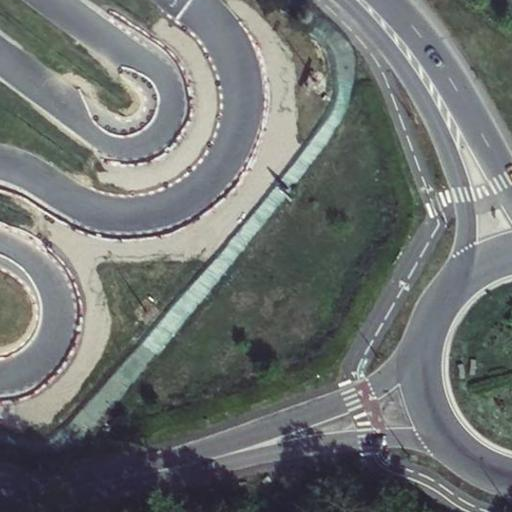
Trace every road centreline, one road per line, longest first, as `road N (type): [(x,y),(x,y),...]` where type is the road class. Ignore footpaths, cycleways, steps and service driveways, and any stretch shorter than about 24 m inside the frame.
road 1 (unclassified): [(128,478),(369,440),(432,446),(471,462)]
road 2 (tertiary): [(343,0),(418,88),(463,185),(468,236),(442,300)]
road 3 (unclassified): [(423,344),(359,397),(128,478)]
road 4 (tertiary): [(511,188),(445,71),(388,0)]
road 5 (tertiary): [(423,344),(429,410),(471,462)]
road 6 (unclassified): [(0,500),(128,478)]
